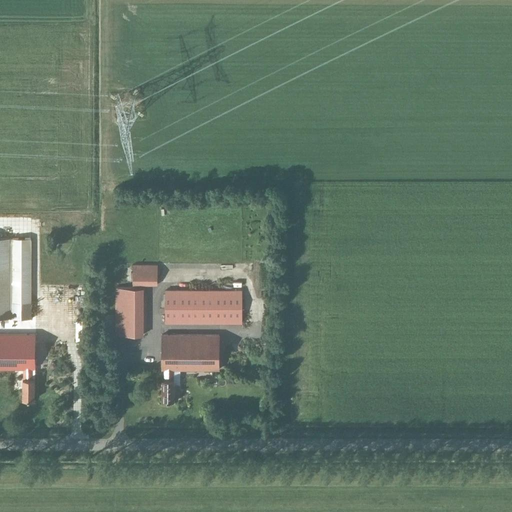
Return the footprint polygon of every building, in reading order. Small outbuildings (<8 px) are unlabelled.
[(0,317),(30,318),(30,238),(0,237),(0,317)] [(157,285),(157,264),(132,264),(132,284),(157,285)] [(43,280),(67,280),(68,266),(43,266),(43,280)] [(143,287),(116,287),(116,334),(143,335),(143,287)] [(165,289),(165,323),(242,323),(242,289),(165,289)] [(87,320),(76,320),(76,340),(87,340),(87,320)] [(35,334),(0,333),(0,368),(23,368),(23,378),(33,378),(33,368),(35,368),(35,334)] [(219,334),(162,334),(162,369),(164,369),(164,379),(162,379),(162,399),(178,399),(178,384),(174,384),(174,379),(173,379),(173,369),(219,369),(219,334)] [(33,378),(23,378),(23,399),(34,399),(34,378),(33,378)]
